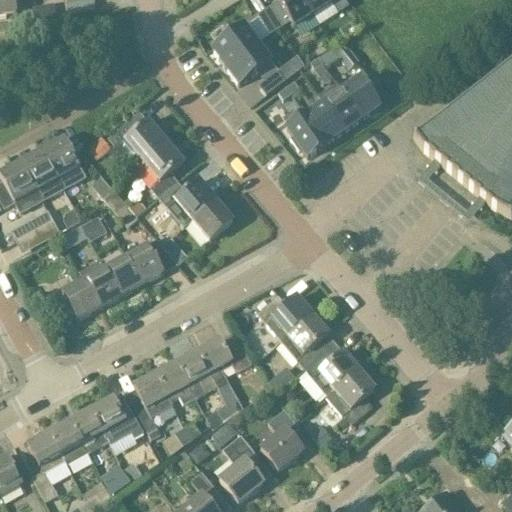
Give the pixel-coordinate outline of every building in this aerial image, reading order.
[(0,0),(0,19),(15,17),(11,0),(0,0)] [(274,0),(277,5),(267,11),(280,31),(290,25),(293,30),(312,19),(300,0),(274,0)] [(300,0),(312,19),(331,7),(337,17),(348,11),(341,0),(300,0)] [(269,38),(280,31),(267,11),(257,18),(269,38)] [(212,54),(225,72),(256,48),(243,30),(233,37),(231,35),(219,43),(221,46),(212,54)] [(350,56),(342,47),(332,54),(340,63),(348,73),(357,66),(350,56)] [(270,66),(256,48),(225,72),(239,90),(270,66)] [(318,62),(309,67),(314,74),(322,69),(318,62)] [(511,67),(413,142),(423,155),(495,214),(510,222),(511,216),(511,67)] [(258,90),(265,100),(284,85),(277,76),(258,90)] [(360,124),(379,111),(360,83),(342,95),(341,96),(360,124)] [(293,86),(285,92),(290,99),(298,93),(293,86)] [(343,136),(360,124),(341,96),(342,95),(336,87),(317,100),(322,108),(323,108),(343,136)] [(290,99),(285,92),(277,98),(282,105),(290,99)] [(343,136),(323,108),(322,108),(306,119),(305,120),(325,148),(326,148),(343,136)] [(124,146),(141,166),(164,146),(139,116),(107,143),(116,152),(124,146)] [(325,148),(305,120),(306,119),(305,118),(286,132),(292,141),(289,143),(298,155),(301,153),(307,162),(326,149),(326,148),(325,148)] [(41,155),(57,183),(63,195),(84,183),(78,172),(62,144),(41,155)] [(164,146),(141,166),(158,187),(149,194),(157,203),(177,186),(169,178),(182,167),(182,166),(186,162),(176,151),(172,154),(164,146)] [(57,183),(41,155),(34,159),(33,157),(19,164),(42,206),(63,195),(57,183)] [(20,218),(42,206),(19,164),(5,172),(6,174),(0,177),(0,181),(2,186),(0,186),(0,207),(3,213),(14,207),(20,218)] [(177,186),(157,203),(165,212),(173,205),(191,225),(214,205),(197,185),(185,196),(177,186)] [(119,205),(121,204),(113,194),(103,203),(110,211),(111,210),(119,205)] [(110,211),(127,232),(137,223),(121,204),(119,205),(111,210),(110,211)] [(214,205),(191,225),(209,247),(232,227),(214,205)] [(129,211),(136,220),(144,213),(141,209),(133,208),(129,211)] [(11,235),(17,246),(31,238),(35,236),(53,226),(47,215),(11,235)] [(97,222),(82,230),(88,242),(90,246),(106,237),(97,222)] [(35,236),(31,238),(37,249),(59,237),(53,226),(35,236)] [(76,248),(88,242),(82,230),(70,237),(76,248)] [(171,242),(161,251),(177,270),(187,261),(171,242)] [(125,260),(141,290),(177,270),(161,251),(155,244),(125,260)] [(125,260),(104,272),(120,302),(141,290),(125,260)] [(78,277),(82,284),(98,313),(120,302),(104,272),(100,265),(78,277)] [(76,326),(98,313),(82,284),(73,288),(68,279),(44,292),(61,324),(72,318),(76,326)] [(280,345),(311,319),(295,300),(285,308),(277,299),(256,317),(280,345)] [(280,345),(303,373),(335,347),(327,338),(311,319),(280,345)] [(197,355),(218,392),(220,395),(230,389),(223,376),(235,369),(239,377),(254,368),(238,340),(222,349),(219,344),(197,355)] [(342,356),(335,347),(303,373),(327,401),(358,374),(343,356),(342,356)] [(197,355),(176,367),(195,402),(197,404),(218,392),(197,355)] [(176,367),(155,378),(171,406),(178,402),(182,409),(195,402),(176,367)] [(266,386),(276,397),(294,381),(285,370),(266,386)] [(358,374),(327,401),(326,402),(341,421),(343,420),(351,430),(372,412),(364,402),(374,393),(358,374)] [(174,412),(171,406),(155,378),(133,390),(141,405),(131,411),(150,446),(161,440),(152,424),(174,412)] [(121,397),(91,414),(107,444),(115,440),(119,446),(131,440),(133,445),(144,439),(121,397)] [(233,403),(227,408),(234,420),(241,415),(233,403)] [(213,434),(234,420),(227,408),(215,416),(206,422),(213,434)] [(302,433),(286,412),(267,428),(277,441),(262,453),(279,475),(302,457),(291,442),(302,433)] [(91,414),(69,425),(88,459),(109,448),(107,444),(91,414)] [(69,425),(49,436),(67,470),(88,459),(69,425)] [(192,426),(185,431),(192,443),(200,437),(192,426)] [(219,450),(237,437),(228,426),(211,439),(219,450)] [(511,427),(488,448),(489,449),(500,439),(511,453),(511,454),(511,455),(511,427)] [(332,444),(321,430),(311,438),(322,452),(332,444)] [(178,453),(192,443),(185,431),(175,439),(177,442),(173,445),(178,453)] [(71,478),(67,470),(49,436),(27,448),(29,453),(19,459),(46,508),(58,501),(52,491),(72,480),(71,478)] [(222,454),(236,472),(220,484),(239,508),(263,489),(261,486),(271,479),(241,440),(222,454)] [(185,456),(174,462),(185,477),(195,469),(185,456)] [(5,460),(0,462),(0,501),(21,490),(5,460)] [(133,468),(123,475),(131,486),(141,479),(133,468)] [(114,481),(121,492),(131,486),(123,475),(114,481)] [(185,511),(230,511),(202,477),(190,487),(200,500),(185,511)] [(96,499),(87,504),(91,511),(104,511),(114,505),(109,496),(98,502),(96,499)] [(456,511),(446,499),(429,511),(456,511)] [(511,511),(511,499),(501,508),(504,511),(511,511)]
